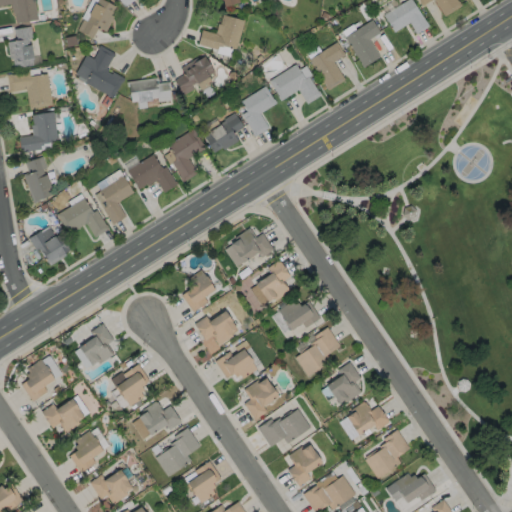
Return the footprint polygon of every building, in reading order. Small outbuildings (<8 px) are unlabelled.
[(0,0),(35,0),(38,20),(17,24),(15,14),(13,14),(12,5),(0,6),(0,0)] [(112,15),(104,31),(96,27),(91,37),(76,29),(81,19),(85,20),(87,15),(86,14),(92,2),(94,3),(95,0),(102,0),(114,6),(110,14),(112,15)] [(237,0),(238,2),(217,8),(214,0),(237,0)] [(402,0),(411,0),(424,20),(427,24),(414,32),(407,21),(392,31),(381,14),(402,0)] [(456,0),(459,4),(442,15),(432,0),(426,0),(421,4),(418,0),(456,0)] [(242,20),(234,49),(220,46),(220,47),(217,46),(216,49),(196,44),(200,29),(214,33),(216,23),(218,23),(221,14),(242,20)] [(378,55),(361,66),(358,61),(359,61),(343,35),(370,18),(378,31),(367,38),(378,55)] [(27,38),(31,64),(12,67),(10,57),(8,58),(5,41),(14,39),(12,28),(29,25),(31,37),(27,38)] [(335,41),(341,51),(342,51),(343,53),(332,60),(343,78),(326,89),(307,58),(335,41)] [(113,53),(105,68),(123,78),(120,82),(119,81),(110,97),(83,82),(84,79),(73,73),(84,54),(92,58),(96,49),(95,49),(98,44),(113,53)] [(203,56),(212,71),(206,75),(207,76),(196,83),(195,82),(190,85),(192,88),(181,95),(172,80),(182,74),(179,67),(195,57),(196,59),(203,56)] [(293,63),(302,76),(303,77),(306,75),(316,90),(317,90),(319,93),(305,102),(296,88),(278,100),(275,95),(277,95),(267,79),(293,63)] [(27,71),(28,75),(45,72),(50,104),(32,107),(27,108),(24,88),(7,90),(5,74),(9,73),(27,71)] [(154,79),(154,85),(166,83),(168,95),(150,97),(150,100),(137,102),(136,100),(129,101),(127,83),(154,79)] [(263,85),(271,99),(272,98),(274,102),(258,112),(266,126),(252,135),(250,131),(251,131),(239,113),(244,110),(238,100),(263,85)] [(39,148),(18,151),(16,135),(30,133),(28,123),(31,123),(29,114),(51,111),(55,141),(41,143),(41,144),(38,144),(39,148)] [(236,140),(221,149),(220,147),(212,152),(202,136),(224,122),(222,119),(232,112),(241,126),(231,133),(236,140)] [(191,128),(201,144),(201,143),(204,147),(186,158),(195,172),(181,181),(178,178),(179,177),(170,162),(173,160),(172,158),(173,158),(165,145),(191,128)] [(151,154),(158,166),(159,166),(161,168),(163,167),(173,182),(174,181),(175,184),(162,192),(154,180),(146,185),(145,183),(136,189),(125,170),(151,154)] [(40,155),(44,167),(41,168),(51,193),(36,198),(37,200),(31,202),(21,175),(27,172),(22,160),(28,158),(28,159),(40,155)] [(124,216),(111,224),(101,208),(105,205),(103,202),(104,202),(97,190),(121,175),(131,192),(115,202),(124,216)] [(82,197),(91,212),(94,210),(104,225),(105,224),(107,228),(93,237),(84,223),(66,234),(64,230),(65,230),(55,214),(82,197)] [(403,206),(401,213),(407,218),(414,216),(416,209),(410,204),(403,206)] [(47,227),(53,236),(59,232),(69,248),(63,253),(64,255),(48,265),(37,248),(34,250),(27,238),(39,231),(40,232),(47,227)] [(247,227),(253,236),(260,232),(271,249),(259,257),(256,251),(233,266),(222,249),(229,244),(228,243),(234,240),(232,237),(247,227)] [(286,290),(273,299),(272,297),(265,301),(260,294),(252,283),(268,272),(264,267),(276,259),(287,275),(280,280),(286,289),(285,289),(286,290)] [(198,268),(203,275),(204,275),(207,278),(206,278),(212,287),(211,288),(212,289),(202,296),(205,301),(190,311),(179,294),(190,286),(184,278),(198,268)] [(289,300),(292,304),(295,301),(298,305),(306,300),(317,317),(303,327),(300,322),(289,329),(285,323),(284,324),(279,317),(280,316),(275,309),(289,300)] [(222,310),(235,328),(229,332),(230,334),(217,344),(216,342),(215,343),(209,334),(203,339),(191,323),(203,315),(207,320),(222,310)] [(112,353),(97,363),(95,361),(89,365),(76,346),(91,336),(87,331),(100,322),(111,339),(105,343),(112,353)] [(325,362),(305,376),(292,356),(310,344),(308,342),(313,339),(311,335),(325,326),(337,345),(321,356),(325,362)] [(241,348),(245,354),(246,353),(251,361),(250,361),(254,368),(240,378),(237,374),(234,376),(232,372),(229,374),(228,374),(224,377),(212,360),(227,350),(230,355),(241,348)] [(38,358),(43,365),(48,371),(47,372),(52,379),(41,386),(45,391),(30,401),(18,383),(26,378),(24,374),(27,372),(24,368),(38,358)] [(359,391),(344,401),(342,398),(336,403),(323,385),(338,374),(335,369),(347,361),(358,377),(352,381),(359,391)] [(141,396),(127,405),(122,398),(122,399),(113,386),(114,385),(123,378),(120,373),(135,363),(147,380),(139,385),(142,389),(138,392),(141,396)] [(264,377),(276,395),(261,405),(265,411),(253,419),(242,403),(248,398),(241,389),(256,379),(258,381),(264,377)] [(458,383),(457,387),(459,391),(464,392),(468,389),(469,383),(466,380),(462,380),(458,383)] [(69,398),(81,416),(75,420),(77,423),(64,432),(63,430),(62,431),(57,424),(58,423),(58,422),(50,427),(39,411),(50,403),(54,408),(69,398)] [(153,400),(154,401),(155,401),(161,409),(167,405),(178,421),(167,429),(163,423),(147,434),(135,417),(142,412),(140,409),(153,400)] [(361,401),(362,402),(363,401),(366,406),(365,407),(368,410),(375,405),(386,421),(374,430),(371,424),(356,435),(348,424),(349,423),(344,416),(350,412),(348,409),(361,401)] [(296,408),(308,426),(285,443),(281,437),(268,446),(255,427),(269,418),(271,421),(277,417),(279,419),(282,417),(281,416),(289,410),(290,412),(296,408)] [(197,446),(185,454),(189,460),(165,476),(153,457),(158,454),(156,451),(165,446),(166,448),(169,446),(167,443),(173,439),(171,435),(185,426),(197,446)] [(407,447),(394,456),(398,462),(375,478),(362,459),(367,456),(366,454),(374,448),(376,450),(378,448),(377,446),(383,442),(381,438),(394,429),(407,447)] [(86,430),(91,436),(92,436),(101,449),(89,457),(93,461),(78,472),(67,455),(75,450),(72,446),(76,444),(73,439),(86,430)] [(308,444),(320,462),(305,472),(308,478),(296,486),(292,480),(289,476),(290,476),(286,469),(293,465),(287,456),(288,456),(286,454),(301,445),(303,447),(308,444)] [(212,493),(198,503),(194,496),(193,496),(184,483),(195,476),(192,471),(206,460),(218,477),(210,483),(213,487),(209,489),(212,493)] [(117,469),(129,487),(123,491),(125,494),(111,504),(104,494),(98,498),(87,482),(99,474),(102,479),(117,469)] [(330,471),(335,478),(341,475),(353,494),(330,510),(326,504),(313,511),(300,493),(314,484),(313,483),(330,471)] [(405,472),(408,476),(411,474),(413,478),(421,472),(433,489),(418,500),(415,495),(404,502),(400,495),(393,500),(391,498),(390,498),(383,488),(405,472)] [(0,486),(1,486),(4,489),(12,484),(23,501),(8,511),(5,506),(0,509),(0,486)] [(431,511),(428,507),(440,499),(448,511),(431,511)] [(235,501),(242,511),(206,511),(218,504),(222,510),(235,501)]
